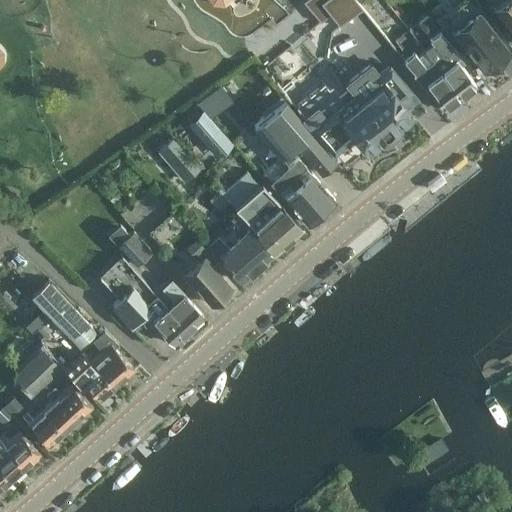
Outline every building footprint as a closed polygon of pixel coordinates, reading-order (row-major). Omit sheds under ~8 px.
[(309,8),(321,23),(330,15),(319,2),(321,0),(316,0),(317,1),(309,8)] [(511,0),(502,0),(493,7),(511,32),(511,0)] [(347,75),(373,56),(382,68),(401,54),(366,5),(320,39),(347,75)] [(479,13),(455,31),(485,71),(509,53),(479,13)] [(425,33),(435,24),(427,14),(417,23),(425,33)] [(432,45),(424,51),(461,98),(476,86),(457,62),(460,60),(439,32),(428,40),(432,45)] [(412,52),(402,60),(413,74),(412,75),(422,88),(426,85),(445,110),(461,98),(424,51),(416,57),(412,52)] [(305,117),(328,146),(339,137),(345,143),(355,135),(368,150),(374,145),(382,139),(382,140),(383,140),(385,139),(387,139),(389,138),(391,137),(392,136),(393,135),(395,133),(396,132),(396,131),(397,130),(398,128),(398,127),(398,126),(411,115),(399,100),(410,91),(390,66),(379,74),(370,63),(305,117)] [(219,85),(196,102),(209,117),(232,101),(219,85)] [(330,154),(306,125),(284,98),(252,125),(267,143),(269,141),(282,158),(297,145),(321,174),(336,161),(330,154)] [(233,144),(203,110),(187,124),(217,158),(233,144)] [(199,170),(171,138),(156,150),(184,183),(199,170)] [(297,156),(283,168),(321,211),(335,199),(311,172),(301,181),(296,175),(306,166),(297,156)] [(321,211),(283,168),(270,180),(278,190),(287,182),(292,188),(283,196),(307,224),(321,211)] [(246,170),(225,188),(239,204),(235,207),(274,253),(302,229),(263,183),(260,186),(246,170)] [(112,204),(120,197),(117,193),(109,200),(112,204)] [(160,248),(186,225),(173,210),(147,233),(160,248)] [(152,251),(133,228),(124,219),(108,234),(116,243),(136,265),(152,251)] [(219,255),(242,281),(271,255),(249,229),(230,245),(221,236),(207,248),(216,258),(219,255)] [(186,247),(191,254),(194,258),(205,249),(197,238),(186,247)] [(211,303),(231,286),(205,256),(185,273),(211,303)] [(48,277),(31,292),(81,346),(98,330),(48,277)] [(191,303),(186,297),(169,278),(160,286),(164,291),(172,299),(166,305),(188,329),(191,326),(203,316),(191,303)] [(132,288),(114,305),(132,325),(144,314),(158,328),(159,327),(173,342),(188,329),(166,305),(159,311),(151,302),(148,305),(132,288)] [(93,337),(99,344),(103,348),(94,356),(117,382),(134,367),(114,344),(118,341),(104,327),(93,337)] [(33,393),(62,367),(42,345),(13,371),(33,393)] [(94,356),(90,359),(82,350),(64,367),(81,386),(85,382),(99,398),(117,382),(94,356)] [(55,384),(50,388),(78,418),(92,405),(71,382),(61,391),(55,384)] [(78,418),(50,388),(46,392),(52,400),(43,408),(64,431),(78,418)] [(13,414),(23,405),(13,394),(3,403),(11,413),(13,414)] [(11,413),(3,403),(0,405),(0,418),(2,421),(11,413)] [(50,444),(64,431),(43,408),(33,417),(26,410),(22,414),(50,444)] [(2,432),(0,433),(0,438),(25,465),(39,452),(18,429),(8,439),(2,432)] [(25,465),(0,438),(0,466),(11,478),(18,472),(25,465)] [(0,487),(11,478),(0,466),(0,487)]
